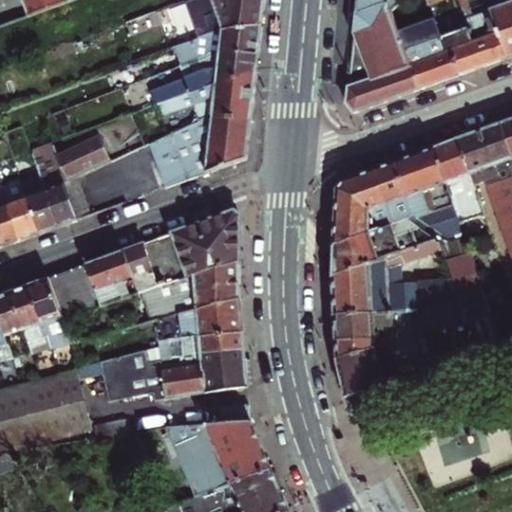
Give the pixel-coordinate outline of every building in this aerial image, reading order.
[(29,0),(35,16),(74,1),(73,0),(29,0)] [(223,32),(225,32),(262,28),(265,4),(265,0),(222,0),(223,20),(172,38),(179,48),(210,37),(223,32)] [(391,11),(401,0),(357,0),(356,14),(389,4),(391,11)] [(498,34),(508,58),(511,56),(511,0),(503,0),(479,9),(474,0),(465,0),(475,22),(482,40),(498,34)] [(399,32),(391,11),(389,4),(356,14),(354,27),(346,104),(351,109),(355,113),(420,90),(399,32)] [(433,19),(399,32),(420,90),(442,82),(459,76),(450,52),(443,55),(437,38),(440,36),(433,19)] [(475,22),(440,36),(437,38),(443,55),(450,52),(459,76),(481,68),(508,58),(498,34),(482,40),(475,22)] [(225,32),(222,56),(259,52),(261,40),(262,28),(225,32)] [(210,37),(179,48),(183,56),(213,46),(210,37)] [(192,97),(257,73),(258,63),(259,52),(222,56),(208,57),(181,66),(192,97)] [(192,97),(155,110),(159,121),(185,111),(183,105),(193,101),(202,124),(216,118),(251,123),(254,100),(257,73),(192,97)] [(149,144),(166,190),(247,162),(249,144),(251,123),(216,118),(202,124),(149,144)] [(511,119),(499,124),(511,160),(511,159),(511,119)] [(511,246),(511,159),(511,160),(499,124),(492,127),(479,131),(509,215),(500,219),(502,227),(509,224),(511,233),(511,241),(511,242),(511,246)] [(101,130),(53,147),(64,177),(78,172),(82,170),(112,158),(101,130)] [(457,139),(485,214),(491,230),(502,227),(500,219),(509,215),(479,131),(468,135),(457,139)] [(460,224),(485,214),(457,139),(447,143),(433,148),(445,182),(454,207),(457,214),(460,224)] [(416,154),(394,162),(413,213),(428,225),(457,214),(454,207),(447,209),(434,214),(428,197),(425,190),(445,182),(433,148),(416,154)] [(35,157),(46,179),(57,174),(46,152),(35,157)] [(334,245),(409,218),(413,213),(394,162),(368,171),(344,180),(337,190),(335,218),(334,245)] [(78,172),(64,177),(66,183),(80,222),(87,219),(94,217),(78,172)] [(43,181),(46,190),(60,229),(70,225),(80,222),(66,183),(53,187),(49,179),(43,181)] [(425,190),(428,197),(440,193),(447,209),(454,207),(445,182),(425,190)] [(27,197),(42,236),(51,232),(60,229),(46,190),(34,194),(31,185),(24,188),(27,197)] [(32,239),(42,236),(27,197),(15,201),(11,192),(5,194),(8,203),(23,243),(32,239)] [(23,243),(8,203),(0,206),(0,237),(4,250),(15,246),(23,243)] [(165,284),(170,282),(238,259),(239,239),(239,217),(232,212),(175,232),(149,242),(165,284)] [(421,228),(409,218),(334,245),(334,258),(334,277),(419,246),(413,231),(421,228)] [(402,265),(443,249),(440,243),(435,240),(419,246),(334,277),(334,296),(335,315),(412,311),(421,335),(468,322),(453,278),(419,280),(419,284),(403,284),(402,265)] [(121,252),(136,293),(165,284),(149,242),(137,246),(121,252)] [(86,265),(100,305),(136,293),(121,252),(106,258),(86,265)] [(201,310),(238,300),(238,280),(238,259),(170,282),(174,291),(180,290),(183,295),(149,304),(154,322),(173,317),(195,311),(201,310)] [(100,305),(86,265),(72,269),(47,279),(61,317),(62,318),(100,305)] [(36,282),(26,286),(41,324),(61,317),(47,279),(36,282)] [(41,324),(26,286),(18,289),(8,293),(23,330),(41,324)] [(23,330),(8,293),(1,295),(0,295),(0,328),(3,338),(23,330)] [(161,339),(241,330),(239,315),(238,300),(201,310),(195,311),(173,317),(154,322),(156,340),(161,339)] [(412,311),(335,315),(335,325),(336,349),(337,358),(421,335),(412,311)] [(493,312),(468,322),(482,358),(505,348),(493,312)] [(421,335),(337,358),(341,378),(346,398),(374,389),(378,389),(458,367),(482,358),(468,322),(421,335)] [(8,351),(3,338),(0,328),(0,361),(12,358),(8,351)] [(194,363),(243,357),(242,345),(241,330),(161,339),(156,340),(159,360),(167,359),(166,353),(173,352),(174,358),(180,357),(178,347),(190,345),(192,355),(194,363)] [(50,349),(71,343),(69,335),(47,341),(50,349)] [(160,368),(159,360),(156,340),(100,356),(107,398),(166,391),(168,398),(177,397),(246,388),(245,372),(243,357),(194,363),(160,368)] [(31,353),(50,349),(47,341),(28,346),(31,353)] [(190,345),(178,347),(180,357),(192,355),(190,345)] [(28,346),(8,351),(12,358),(31,353),(28,346)] [(167,359),(159,360),(160,368),(194,363),(192,355),(180,357),(174,358),(173,352),(166,353),(167,359)] [(0,453),(94,436),(97,442),(126,438),(124,423),(92,427),(81,361),(0,381),(0,453)] [(369,411),(379,409),(376,397),(374,389),(346,398),(352,416),(369,411)] [(434,444),(437,446),(451,399),(445,399),(440,400),(437,402),(433,408),(428,427),(427,434),(430,441),(434,444)] [(405,402),(402,412),(409,414),(412,404),(405,402)] [(218,426),(250,422),(248,409),(217,413),(218,426)] [(402,412),(400,422),(407,424),(409,414),(402,412)] [(200,452),(218,488),(271,468),(262,448),(250,422),(218,426),(189,430),(170,432),(179,452),(182,450),(196,443),(200,452)] [(196,443),(182,450),(186,458),(200,452),(196,443)] [(271,468),(218,488),(200,495),(205,511),(220,511),(281,489),(277,480),(271,468)] [(286,501),(281,489),(220,511),(289,511),(291,511),(286,501)] [(205,511),(200,495),(156,511),(205,511)]
